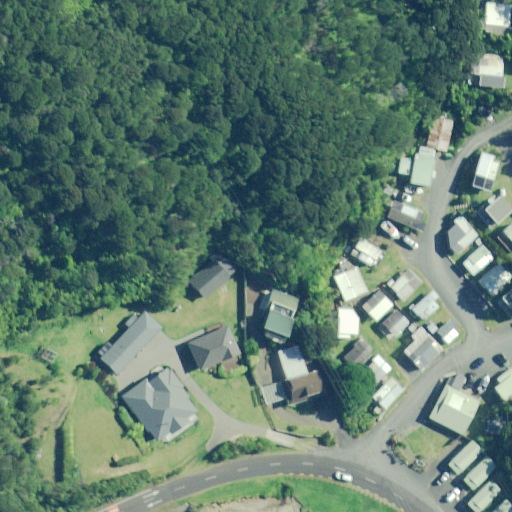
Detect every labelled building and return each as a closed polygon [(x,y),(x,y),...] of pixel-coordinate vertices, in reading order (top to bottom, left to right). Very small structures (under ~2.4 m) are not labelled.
[(509,4),(484,2),(481,35),(506,37),(509,4)] [(502,57),(479,56),(477,83),(500,85),(502,57)] [(434,171),(428,170),(433,151),(443,153),(450,119),(421,113),(413,147),(411,160),(399,157),(395,173),(407,176),(406,182),(425,186),(427,178),(432,179),(434,171)] [(497,163),(477,158),(472,176),(492,181),(497,163)] [(510,211),(498,197),(479,214),(491,228),(510,211)] [(422,213),(391,201),(385,218),(419,232),(423,223),(419,221),(422,213)] [(511,219),(499,231),(511,245),(511,219)] [(476,236),(462,222),(449,235),(455,242),(448,249),(455,256),(476,236)] [(380,252),(371,243),(357,257),(366,266),(380,252)] [(492,258),(480,245),(460,262),(466,269),(473,264),(478,270),(492,258)] [(237,269),(226,256),(216,265),(212,261),(188,282),(203,299),(237,269)] [(476,279),(489,295),(510,278),(497,262),(476,279)] [(365,292),(355,266),(340,272),(351,298),(365,292)] [(420,283),(406,268),(387,287),(401,301),(420,283)] [(297,300),(268,289),(251,331),(280,342),(297,300)] [(511,310),(511,294),(509,289),(496,298),(507,314),(511,310)] [(391,305),(376,290),(359,306),(373,322),(391,305)] [(439,306),(427,292),(409,307),(420,321),(439,306)] [(407,323),(394,310),(384,320),(396,333),(407,323)] [(159,328),(142,311),(109,346),(104,342),(93,354),(115,375),(159,328)] [(455,323),(445,311),(429,325),(445,345),(456,335),(450,328),(455,323)] [(349,333),(354,333),(354,313),(336,312),(335,334),(338,334),(338,341),(349,341),(349,333)] [(237,353),(225,327),(185,344),(197,371),(237,353)] [(437,352),(421,336),(404,354),(420,369),(437,352)] [(370,355),(356,342),(341,357),(354,370),(370,355)] [(306,374),(298,345),(275,351),(283,379),(281,379),(287,402),(317,393),(311,372),(306,374)] [(385,372),(373,359),(358,373),(370,386),(385,372)] [(195,411),(164,365),(120,396),(151,442),(166,432),(168,435),(186,422),(184,419),(195,411)] [(511,378),(511,377),(493,390),(502,403),(511,395),(511,378)] [(401,390),(389,378),(369,398),(374,410),(380,412),(401,390)] [(478,402),(444,386),(427,420),(461,437),(478,402)] [(497,421),(485,419),(483,431),(495,433),(497,421)] [(470,442),(446,465),(456,475),(480,452),(470,442)] [(487,456),(463,479),(473,489),(496,466),(487,456)] [(489,479),(465,502),(475,511),(499,489),(489,479)] [(511,511),(511,509),(504,501),(493,511),(511,511)]
